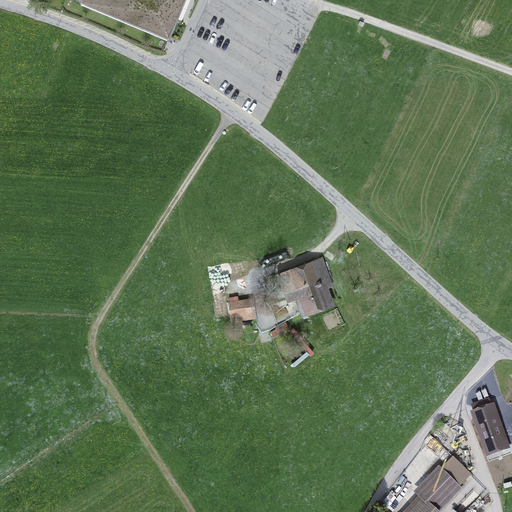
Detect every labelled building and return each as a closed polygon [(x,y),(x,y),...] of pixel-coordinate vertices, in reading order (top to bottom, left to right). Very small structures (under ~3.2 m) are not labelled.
[(80,0),(79,5),(167,40),(182,0),(80,0)] [(291,280),(303,318),(331,309),(319,271),(291,280)] [(228,307),(231,323),(257,319),(254,303),(228,307)] [(276,329),(280,338),(297,331),(293,322),(276,329)] [(494,404),(472,412),(487,458),(509,450),(494,404)] [(438,466),(412,492),(417,496),(401,511),(440,511),(462,490),(460,487),(471,476),(453,458),(441,470),(438,466)]
